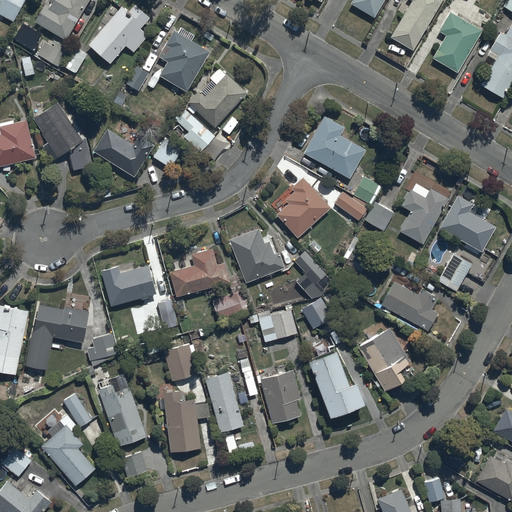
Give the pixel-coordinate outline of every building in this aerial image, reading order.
[(1,0),(0,2),(0,15),(14,23),(26,0),(1,0)] [(54,0),(50,8),(45,5),(34,23),(66,41),(90,0),(54,0)] [(148,37),(140,30),(150,18),(127,0),(126,0),(88,47),(96,54),(95,55),(100,60),(101,58),(110,65),(125,47),(134,54),(148,37)] [(385,0),(353,0),(351,5),(374,19),(385,0)] [(412,52),(443,0),(404,0),(398,11),(405,15),(391,39),(412,52)] [(511,12),(511,0),(507,0),(503,7),(511,12)] [(457,74),(482,32),(450,13),(439,33),(446,37),(432,60),(457,74)] [(502,100),(511,82),(511,25),(505,36),(500,33),(485,57),(494,63),(480,87),(502,100)] [(187,93),(209,53),(191,42),(195,36),(181,28),(177,34),(173,32),(158,59),(167,64),(159,78),(187,93)] [(58,68),(68,50),(51,40),(40,58),(58,68)] [(76,75),(87,56),(74,47),(62,67),(76,75)] [(34,75),(29,57),(21,59),(26,77),(34,75)] [(138,91),(149,73),(137,66),(126,84),(138,91)] [(209,79),(210,81),(188,104),(215,130),(247,95),(226,75),(225,76),(218,69),(209,79)] [(58,104),(33,120),(48,145),(42,148),(50,163),(69,153),(73,171),(92,167),(86,138),(85,138),(71,115),(67,118),(58,104)] [(201,153),(214,137),(182,108),(173,118),(188,132),(184,136),(184,139),(201,153)] [(349,180),(366,151),(340,137),(345,129),(324,117),(304,155),(349,180)] [(0,168),(36,160),(27,122),(14,125),(13,121),(0,124),(0,168)] [(134,146),(107,130),(92,153),(135,179),(155,145),(139,136),(134,146)] [(354,197),(368,205),(371,207),(372,207),(372,206),(372,205),(373,205),(373,204),(374,204),(374,203),(374,202),(375,202),(375,201),(376,200),(376,199),(377,199),(377,198),(377,197),(378,197),(378,196),(378,195),(379,195),(379,194),(379,193),(380,193),(380,192),(380,191),(381,191),(381,190),(381,189),(381,188),(382,188),(364,177),(353,196),(354,197)] [(298,239),(330,209),(302,178),(291,189),(294,193),(285,201),(288,205),(276,216),(298,239)] [(423,246),(448,200),(430,190),(429,192),(415,184),(411,191),(408,190),(402,200),(405,202),(402,207),(411,211),(399,233),(423,246)] [(368,205),(354,197),(352,199),(343,193),(334,204),(360,220),(366,210),(365,209),(368,205)] [(482,253),(496,228),(469,213),(473,206),(457,197),(440,230),(482,253)] [(394,214),(374,203),(365,221),(384,231),(394,214)] [(246,284),(284,269),(279,253),(274,255),(269,242),(265,244),(259,230),(229,242),(246,284)] [(374,250),(357,242),(349,259),(366,268),(374,250)] [(175,299),(229,283),(224,264),(217,266),(213,250),(191,255),(194,266),(169,273),(175,299)] [(322,297),(325,292),(317,284),(326,276),(304,253),(294,262),(305,273),(296,282),(312,299),(322,297)] [(472,265),(453,255),(437,282),(458,293),(472,265)] [(149,297),(157,295),(148,266),(120,274),(118,267),(101,272),(111,308),(141,299),(141,301),(150,299),(149,297)] [(431,310),(437,299),(421,290),(418,296),(394,283),(381,305),(428,331),(438,314),(431,310)] [(235,318),(252,311),(243,290),(212,303),(220,322),(234,315),(235,318)] [(333,318),(321,299),(302,310),(313,330),(333,318)] [(172,301),(157,304),(162,329),(176,327),(172,301)] [(0,372),(16,376),(29,311),(0,305),(0,372)] [(48,371),(54,338),(84,343),(90,311),(65,306),(64,309),(40,305),(35,332),(33,331),(26,367),(48,371)] [(297,334),(291,311),(259,319),(264,343),(297,334)] [(413,366),(389,329),(358,348),(385,392),(404,380),(400,374),(413,366)] [(91,362),(93,367),(118,355),(112,334),(92,339),(94,348),(88,350),(91,362)] [(193,345),(164,352),(171,382),(201,374),(193,345)] [(337,354),(309,365),(330,421),(365,407),(357,386),(350,389),(337,354)] [(293,371),(260,380),(272,425),(301,417),(297,401),(300,400),(293,371)] [(244,427),(229,374),(205,380),(220,434),(244,427)] [(147,438),(125,375),(106,381),(108,387),(98,390),(118,448),(147,438)] [(181,392),(163,393),(163,398),(158,399),(160,409),(165,409),(170,454),(202,450),(198,419),(209,418),(208,404),(195,405),(195,401),(182,401),(181,392)] [(75,393),(63,400),(78,426),(91,419),(75,393)] [(511,413),(506,410),(493,432),(511,443),(511,413)] [(69,429),(75,424),(67,415),(59,422),(64,427),(41,447),(76,487),(96,469),(78,450),(83,446),(69,429)] [(15,448),(2,464),(20,477),(33,461),(15,448)] [(142,450),(123,456),(129,476),(148,470),(142,450)] [(490,456),(476,482),(511,502),(511,464),(507,461),(505,464),(490,456)] [(440,478),(424,482),(429,503),(445,499),(440,478)] [(8,482),(0,492),(0,511),(46,511),(53,503),(37,490),(30,500),(8,482)] [(378,500),(383,511),(409,511),(402,490),(378,500)] [(442,501),(442,511),(461,511),(460,500),(442,501)]
